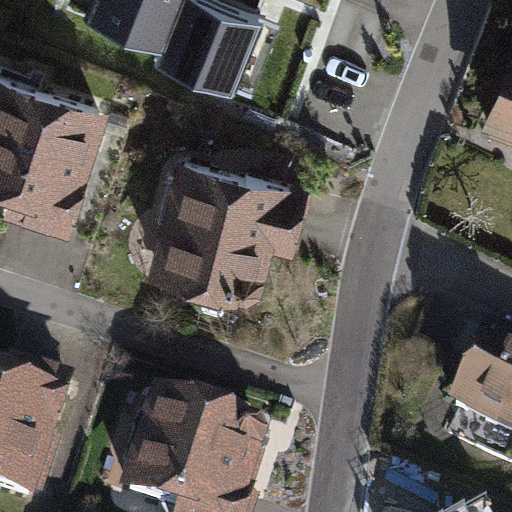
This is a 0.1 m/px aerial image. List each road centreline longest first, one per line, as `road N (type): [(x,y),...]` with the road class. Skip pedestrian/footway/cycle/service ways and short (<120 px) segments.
road 1 (residential): [(332,511),(341,396),(372,238)]
road 2 (residential): [(372,238),(458,0)]
road 3 (residential): [(372,238),(511,297)]
